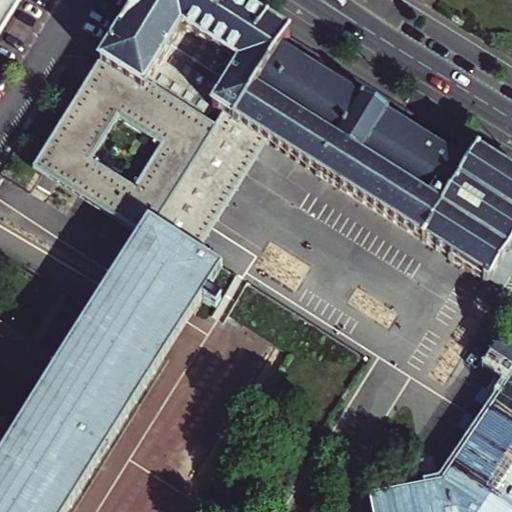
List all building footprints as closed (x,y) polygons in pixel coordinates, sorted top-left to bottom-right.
[(0,0),(0,39),(24,0),(0,0)] [(141,0),(100,66),(76,108),(35,171),(140,236),(77,336),(0,459),(0,511),(69,511),(223,268),(199,253),(157,227),(225,117),(268,144),(502,292),(511,275),(511,419),(489,450),(450,503),(376,511),(511,511),(511,176),(476,154),(467,169),(453,159),(283,52),(291,38),(230,0),(141,0)] [(199,253),(268,144),(225,117),(157,227),(199,253)] [(461,145),(453,159),(467,169),(476,154),(461,145)] [(489,450),(511,419),(511,418),(480,440),(489,450)]
